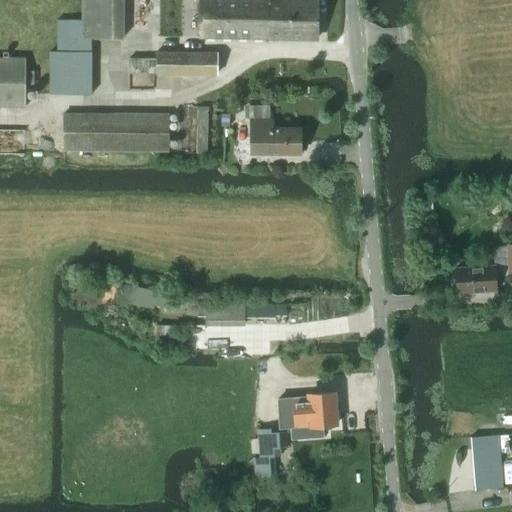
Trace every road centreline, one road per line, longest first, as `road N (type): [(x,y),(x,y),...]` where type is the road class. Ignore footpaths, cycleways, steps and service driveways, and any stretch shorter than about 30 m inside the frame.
road 1 (tertiary): [(394,511),(351,0)]
road 2 (track): [(133,0),(137,44),(355,47)]
road 3 (track): [(511,4),(438,31),(354,41)]
